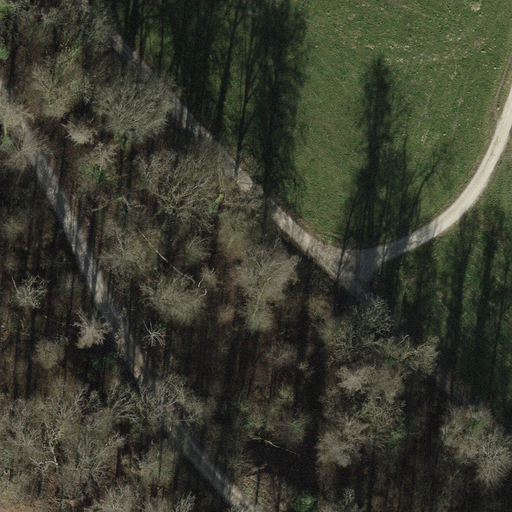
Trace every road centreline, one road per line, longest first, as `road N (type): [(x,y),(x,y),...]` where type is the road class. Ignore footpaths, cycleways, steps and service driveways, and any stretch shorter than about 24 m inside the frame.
road 1 (track): [(83,0),(352,266),(511,410)]
road 2 (track): [(0,79),(174,436),(263,511)]
road 3 (track): [(352,266),(457,214),(511,90)]
